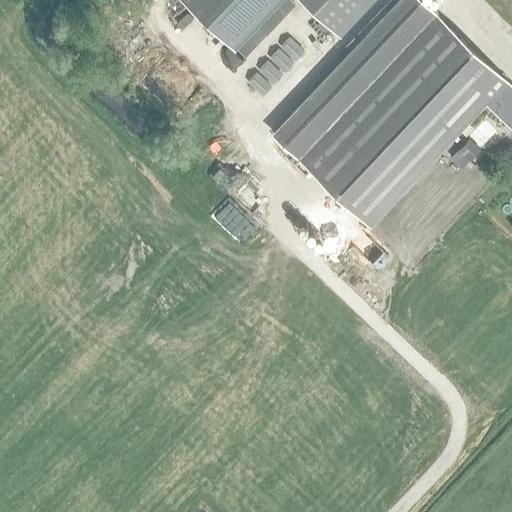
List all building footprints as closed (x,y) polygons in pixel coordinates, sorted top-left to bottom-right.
[(374,0),(184,0),(236,49),(282,0),(302,0),(341,36),(374,0)] [(419,0),(399,0),(273,134),(300,159),(370,226),(461,130),(486,104),(490,108),(511,128),(511,87),(436,15),(419,0)] [(182,29),(192,18),(187,13),(176,23),(182,29)] [(245,72),(260,87),(304,44),(289,29),(245,72)] [(472,144),(454,161),(464,171),(482,154),(472,144)]
